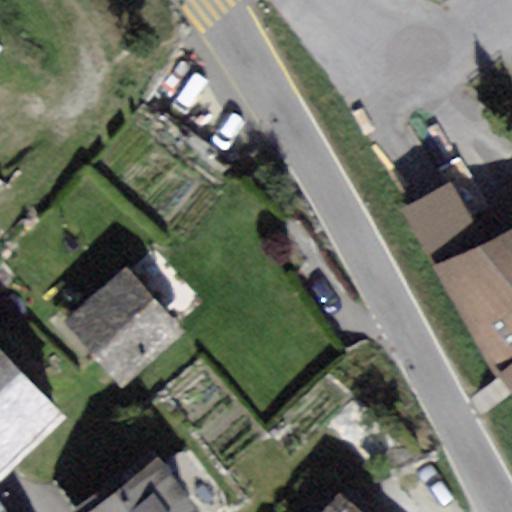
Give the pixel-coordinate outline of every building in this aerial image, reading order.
[(511,220),(482,246),(446,268),(499,356),(511,373),(511,220)] [(101,265),(52,318),(124,385),(170,325),(101,265)] [(0,366),(0,460),(47,414),(0,366)] [(164,511),(125,458),(55,511),(164,511)] [(327,511),(308,497),(295,511),(327,511)]
